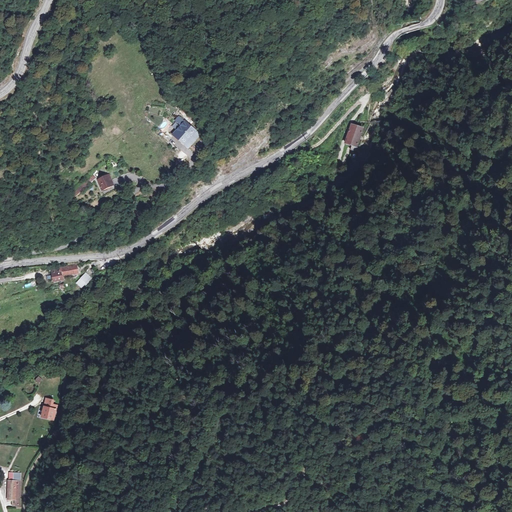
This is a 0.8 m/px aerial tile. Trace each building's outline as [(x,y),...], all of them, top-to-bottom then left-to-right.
[(198,129),(189,121),(177,135),(186,143),(198,129)] [(366,128),(351,123),(345,143),(360,147),(362,142),(366,128)] [(491,173),(485,176),(488,182),(494,179),(491,173)] [(91,183),(96,178),(93,174),(87,179),(91,183)] [(117,188),(109,174),(97,180),(105,194),(117,188)] [(75,265),(69,266),(69,270),(61,271),(62,275),(68,274),(77,273),(75,265)] [(56,272),(51,273),(52,281),(61,280),(60,271),(59,271),(56,272)] [(85,274),(76,283),(81,288),(90,279),(85,274)] [(58,405),(46,402),(43,415),(54,418),(58,405)] [(16,499),(20,499),(21,480),(21,472),(10,471),(10,480),(9,480),(8,498),(16,499)]
